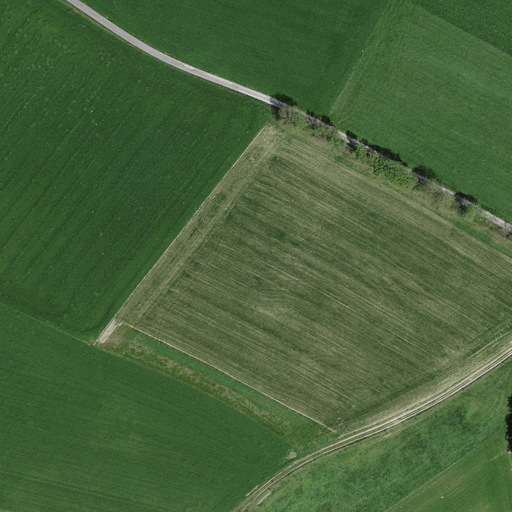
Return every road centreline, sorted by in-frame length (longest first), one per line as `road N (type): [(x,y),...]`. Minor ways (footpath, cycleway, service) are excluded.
road 1 (track): [(72,0),(151,51),(320,123),(511,229)]
road 2 (track): [(237,511),(290,468),(405,417),(511,351)]
